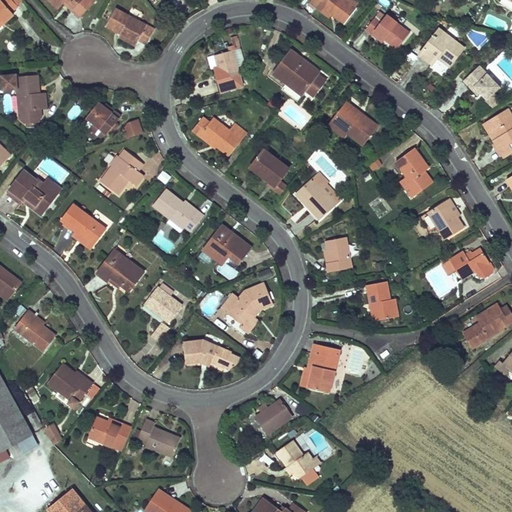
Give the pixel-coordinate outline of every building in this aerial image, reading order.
[(13,0),(0,0),(0,21),(2,20),(6,24),(16,15),(12,12),(19,5),(13,0)] [(56,0),(59,3),(62,0),(75,0),(77,2),(74,5),(82,14),(97,0),(56,0)] [(315,0),(319,3),(323,6),(326,3),(339,14),(351,24),(363,9),(352,0),(315,0)] [(326,3),(323,6),(336,17),(339,14),(326,3)] [(149,40),(156,26),(119,5),(108,23),(123,32),(125,29),(140,38),(141,35),(149,40)] [(405,48),(416,33),(392,15),(388,22),(381,17),(372,30),(375,32),(379,35),(382,31),(392,39),(405,48)] [(125,29),(123,32),(121,35),(137,43),(140,38),(125,29)] [(464,49),(442,29),(421,52),(428,58),(434,64),(440,57),(450,66),(464,49)] [(382,31),(379,35),(389,43),(392,39),(382,31)] [(213,65),(218,64),(224,87),(246,81),(236,45),(218,49),(210,52),(211,58),(213,65)] [(307,90),(313,82),(321,88),(328,79),(320,73),(323,70),(309,59),(295,48),(277,70),(305,93),(307,90)] [(500,90),(482,66),(463,81),(467,85),(471,90),(474,88),(479,95),(485,102),(500,90)] [(41,91),(40,75),(16,76),(16,75),(2,76),(3,88),(17,87),(18,117),(25,123),(40,122),(42,115),(42,110),(41,91)] [(321,88),(313,82),(307,90),(315,96),(321,88)] [(474,88),(471,90),(476,97),(479,95),(474,88)] [(5,97),(6,113),(13,112),(12,96),(5,97)] [(106,132),(121,113),(117,111),(114,108),(112,111),(104,105),(98,100),(86,116),(106,132)] [(364,113),(348,100),(334,117),(350,129),(367,143),(380,125),(364,113)] [(112,111),(114,108),(105,102),(104,105),(112,111)] [(511,152),(511,119),(507,112),(483,127),(493,143),(503,158),(511,152)] [(232,151),(244,135),(216,113),(212,119),(204,113),(194,125),(198,128),(201,131),(204,128),(220,141),(232,151)] [(350,129),(334,117),(329,123),(345,136),(350,129)] [(127,136),(141,131),(137,118),(128,121),(124,125),(127,136)] [(204,128),(201,131),(217,144),(220,141),(204,128)] [(0,168),(13,154),(0,143),(0,168)] [(291,167),(265,146),(250,165),(257,170),(264,176),(265,174),(272,180),(275,182),(273,185),(282,192),(288,184),(282,179),(291,167)] [(422,156),(415,146),(396,160),(406,174),(401,178),(412,195),(434,181),(425,169),(429,166),(422,156)] [(117,192),(128,178),(135,183),(144,173),(138,168),(143,162),(133,155),(124,147),(118,154),(121,157),(114,166),(112,164),(101,178),(117,192)] [(63,182),(69,171),(46,156),(39,168),(63,182)] [(379,159),(370,163),(373,169),(382,165),(379,159)] [(326,178),(328,176),(319,167),(296,189),(308,202),(319,214),(336,199),(321,182),(326,178)] [(40,180),(27,170),(12,188),(27,200),(29,198),(46,211),(53,202),(61,192),(47,181),(42,177),(40,180)] [(165,184),(171,176),(162,170),(157,178),(165,184)] [(47,181),(61,192),(64,188),(50,178),(47,181)] [(326,178),(321,182),(336,199),(341,194),(326,178)] [(166,186),(153,205),(171,218),(172,216),(185,225),(193,231),(205,213),(197,207),(197,208),(181,197),(166,186)] [(43,215),(46,211),(29,198),(27,200),(12,188),(9,193),(24,205),(26,201),(43,215)] [(455,206),(450,198),(429,211),(438,225),(446,237),(464,226),(458,216),(461,215),(455,206)] [(104,227),(73,203),(61,219),(68,224),(75,230),(92,243),(104,227)] [(438,225),(429,211),(420,216),(428,230),(438,225)] [(172,216),(171,218),(184,227),(185,225),(172,216)] [(235,234),(220,223),(201,247),(212,256),(216,251),(220,254),(223,251),(228,255),(237,262),(250,246),(235,234)] [(89,248),(92,243),(75,230),(71,235),(89,248)] [(351,266),(346,234),(325,237),(327,249),(329,261),(325,262),(325,265),(326,269),(351,266)] [(463,278),(490,261),(486,254),(482,247),(473,253),(471,250),(464,254),(462,251),(450,258),(456,268),(463,278)] [(143,270),(114,248),(97,271),(101,275),(106,278),(107,277),(118,285),(120,282),(128,288),(143,270)] [(216,251),(212,256),(222,263),(228,255),(223,251),(220,254),(216,251)] [(456,268),(450,258),(442,263),(448,273),(456,268)] [(26,280),(1,262),(0,263),(0,283),(1,284),(14,295),(26,280)] [(388,296),(385,278),(367,281),(370,299),(373,317),(398,314),(395,295),(388,296)] [(264,306),(271,304),(263,281),(243,290),(239,295),(231,289),(221,303),(228,308),(226,311),(246,326),(257,309),(264,306)] [(182,302),(157,283),(143,300),(168,320),(182,302)] [(0,289),(12,298),(14,295),(1,284),(0,285),(0,289)] [(501,304),(499,300),(476,314),(480,320),(464,329),(474,346),(507,326),(503,319),(508,315),(503,307),(501,304)] [(503,307),(508,315),(503,319),(507,326),(511,322),(511,305),(510,303),(503,307)] [(16,326),(47,350),(58,335),(52,330),(46,326),(33,316),(36,312),(30,308),(16,326)] [(49,322),(36,312),(33,316),(46,326),(49,322)] [(169,324),(161,317),(150,332),(154,335),(157,338),(169,324)] [(241,357),(231,351),(232,349),(206,337),(184,338),(186,358),(191,358),(197,357),(200,351),(214,358),(224,364),(225,361),(231,364),(239,362),(241,357)] [(328,393),(338,350),(312,344),(311,349),(310,354),(313,354),(305,388),(328,393)] [(387,350),(380,354),(383,358),(390,354),(387,350)] [(200,351),(197,357),(210,363),(214,358),(200,351)] [(511,368),(511,366),(505,361),(502,359),(497,364),(508,373),(511,368)] [(76,370),(64,361),(49,382),(72,399),(70,401),(77,407),(82,400),(96,381),(87,374),(78,368),(76,370)] [(0,450),(31,434),(0,375),(0,450)] [(290,413),(276,395),(264,405),(251,415),(265,432),(290,413)] [(123,442),(132,424),(122,419),(111,413),(109,417),(99,412),(90,429),(115,443),(117,439),(123,442)] [(171,454),(181,434),(157,422),(158,418),(153,416),(148,413),(138,434),(147,438),(145,441),(171,454)] [(304,449),(300,452),(289,438),(271,451),(277,460),(280,457),(285,464),(290,461),(295,468),(293,469),(297,476),(314,463),(309,456),(304,449)] [(309,456),(314,463),(319,460),(313,453),(309,456)] [(288,473),(293,469),(295,468),(290,461),(285,464),(283,466),(288,473)] [(90,511),(70,487),(46,506),(50,511),(90,511)] [(192,511),(193,510),(169,493),(156,494),(153,498),(156,511),(192,511)] [(249,507),(254,511),(300,511),(302,510),(292,500),(287,506),(284,502),(279,508),(263,493),(249,507)] [(153,511),(156,511),(153,498),(147,507),(153,511)]
